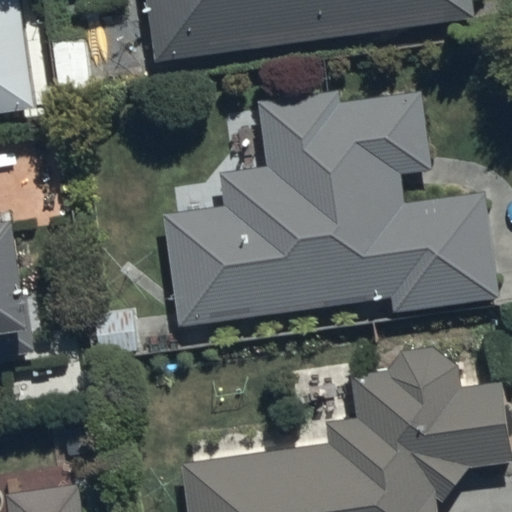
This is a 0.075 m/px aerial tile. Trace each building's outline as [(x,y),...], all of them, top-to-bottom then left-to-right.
[(0,0),(0,100),(38,95),(24,0),(0,0)] [(151,0),(160,51),(478,8),(477,0),(151,0)] [(344,81),(261,90),(268,154),(225,159),(229,195),(168,202),(181,315),(393,287),(397,301),(503,287),(490,183),(409,191),(406,164),(437,161),(429,80),(344,88),(344,81)] [(0,345),(34,342),(18,197),(0,198),(0,345)] [(328,411),(330,434),(185,453),(193,511),(443,511),(441,494),(473,456),(511,452),(511,403),(509,369),(465,373),(463,355),(462,353),(460,351),(458,349),(457,347),(455,345),(453,344),(451,342),(449,341),(446,340),(444,339),(442,338),(439,337),(437,336),(434,336),(432,336),(429,336),(427,336),(424,336),(422,336),(419,337),(417,337),(414,338),(412,339),(409,341),(407,342),(405,343),(403,345),(401,347),(399,349),(398,351),(396,353),(395,355),(394,357),(393,359),(392,362),(357,364),(360,408),(328,411)] [(0,511),(89,511),(86,477),(9,485),(12,510),(0,511)]
